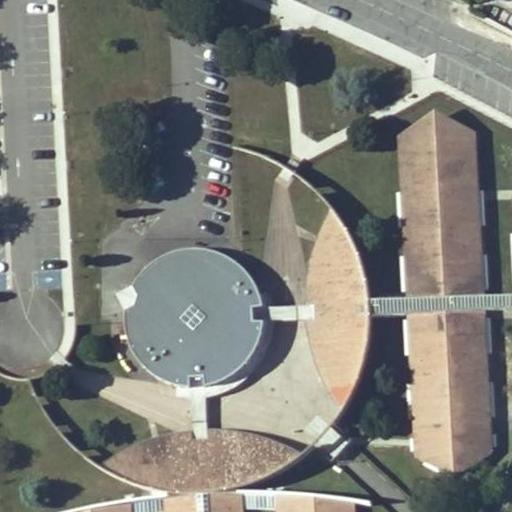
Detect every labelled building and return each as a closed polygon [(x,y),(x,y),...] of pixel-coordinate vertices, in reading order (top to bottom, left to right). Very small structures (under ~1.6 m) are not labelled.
[(460,136),(464,182),(471,182),(468,130),(433,111),(397,134),(400,186),(407,186),(405,139),(460,136)] [(511,295),(478,298),(471,182),(464,182),(460,136),(405,139),(407,186),(400,186),(405,302),(371,304),(368,290),(366,277),(361,263),(356,250),(349,236),(342,224),(332,211),(325,222),(319,234),(313,247),(310,260),(307,274),(305,287),(304,307),(305,322),(305,329),(307,343),(311,358),(317,373),(324,388),(332,402),(341,422),(348,410),(356,394),(363,378),(367,362),(370,341),(371,321),(407,319),(414,426),(416,426),(418,452),(445,466),(458,466),(484,448),(482,422),(485,422),(479,315),(511,313),(511,295)] [(174,389),(183,391),(189,392),(198,392),(208,391),(217,388),(225,384),(234,379),(241,374),(248,367),(253,359),(258,350),(261,341),(263,332),(264,322),(263,312),(262,304),(260,297),(259,294),(255,286),(250,278),(244,271),(237,264),(228,259),(223,256),(214,253),(205,251),(195,250),(185,250),(176,252),(167,255),(158,259),(150,264),(143,270),(137,278),(131,285),(127,294),(125,303),(123,309),(122,321),(122,329),(124,337),(126,346),(131,354),(136,362),(141,370),(148,376),(156,382),(165,386),(174,389)] [(275,323),(305,322),(304,307),(274,309),(271,294),(260,297),(262,304),(263,312),(264,322),(263,332),(261,341),(258,350),(253,359),(248,367),(241,374),(234,379),(225,384),(217,388),(208,391),(198,392),(189,392),(183,391),(176,399),(191,401),(192,432),(202,432),(208,432),(206,400),(213,399),(222,396),(234,391),(243,385),(249,379),(257,372),(265,360),(270,351),(273,341),(274,333),(275,323)] [(318,443),(331,427),(317,416),(304,433),(318,443)] [(416,426),(414,426),(416,458),(452,477),(487,456),(485,422),(482,422),(484,448),(458,466),(445,466),(418,452),(416,426)] [(236,511),(237,510),(270,511),(348,511),(348,503),(306,497),(276,495),(242,495),(258,488),(266,485),(277,480),(289,472),(299,466),(307,459),(293,453),(281,448),(267,443),(251,438),(236,435),(220,433),(208,432),(202,432),(192,432),(183,433),(168,436),(158,438),(144,443),(133,447),(120,452),(108,459),(96,468),(120,482),(136,488),(150,493),(168,499),(153,499),(129,502),(104,506),(79,511),(76,511),(236,511)] [(328,432),(319,443),(335,456),(344,445),(328,432)]
